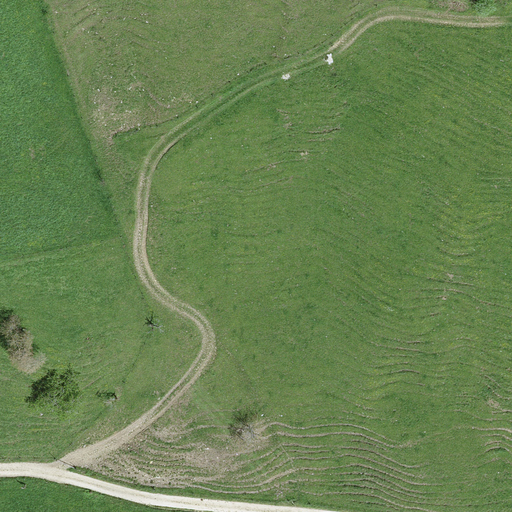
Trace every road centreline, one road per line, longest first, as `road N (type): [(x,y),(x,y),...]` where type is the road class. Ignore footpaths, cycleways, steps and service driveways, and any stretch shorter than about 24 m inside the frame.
road 1 (track): [(511,18),(381,14),(233,96),(174,142),(152,166),(143,269),(214,337)]
road 2 (track): [(0,475),(33,474),(156,503),(284,511)]
road 3 (track): [(214,337),(195,373),(145,421),(33,474)]
